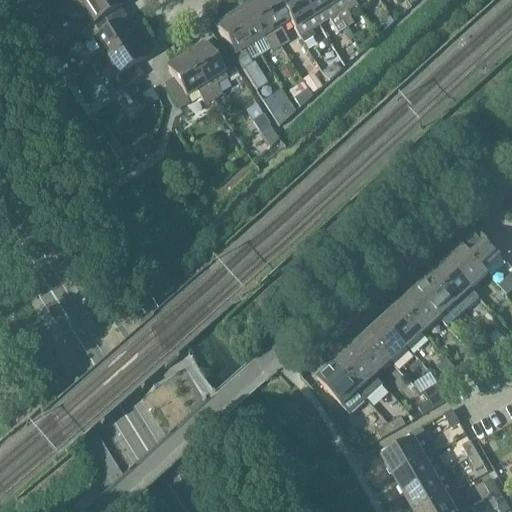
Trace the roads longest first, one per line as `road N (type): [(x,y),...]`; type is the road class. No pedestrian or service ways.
road 1 (secondary): [(186,511),(0,215)]
road 2 (residential): [(511,237),(466,178),(511,139)]
